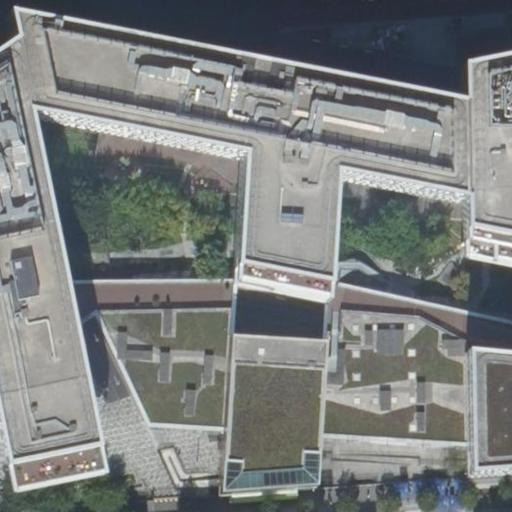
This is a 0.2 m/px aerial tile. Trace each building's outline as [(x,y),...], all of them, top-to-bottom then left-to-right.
[(17,40),(31,114),(244,159),(260,64),(11,12),(17,40)] [(31,114),(17,40),(0,51),(0,402),(1,403),(4,404),(7,404),(9,403),(11,401),(12,398),(12,396),(19,394),(21,397),(23,399),(25,400),(28,400),(30,399),(32,397),(33,394),(33,391),(83,382),(72,324),(63,277),(31,114)] [(511,60),(457,71),(458,105),(460,204),(507,214),(511,214),(511,60)] [(460,204),(458,105),(260,64),(244,159),(303,171),(460,204)] [(297,278),(303,171),(244,159),(260,216),(268,217),(273,278),(297,278)] [(98,317),(233,311),(235,278),(63,277),(72,324),(80,322),(98,317)] [(233,311),(232,334),(321,340),(322,310),(324,279),(319,278),(297,278),(273,278),(235,278),(233,311)] [(460,348),(461,359),(511,363),(511,323),(324,279),(322,310),(412,318),(460,348)] [(412,318),(322,310),(321,340),(316,440),(463,449),(461,359),(460,348),(412,318)] [(232,334),(233,311),(98,317),(148,429),(223,434),(232,334)] [(232,334),(223,434),(218,498),(314,491),(316,440),(321,340),(232,334)] [(511,363),(461,359),(463,449),(465,480),(511,476),(511,363)]
